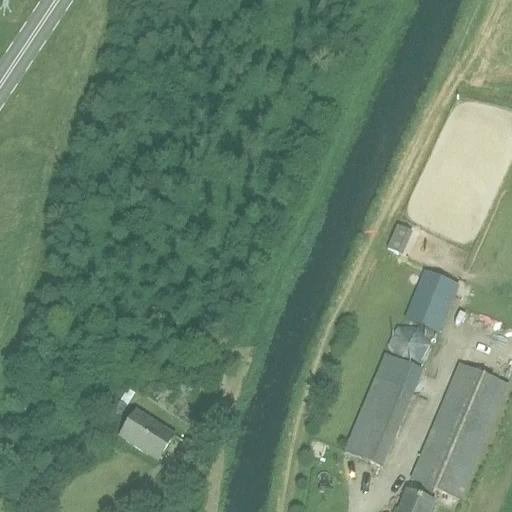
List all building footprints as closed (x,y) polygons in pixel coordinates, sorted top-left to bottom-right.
[(398,225),(387,249),(402,256),(413,232),(398,225)] [(422,278),(405,320),(441,334),(458,292),(422,278)] [(418,330),(396,330),(387,350),(400,367),(419,366),(428,347),(418,330)] [(381,468),(420,377),(383,361),(344,452),(381,468)] [(459,501),(508,386),(460,365),(411,481),(422,485),(417,496),(406,492),(397,511),(429,511),(433,503),(428,501),(433,490),(459,501)] [(157,462),(174,437),(136,412),(120,437),(157,462)] [(185,464),(196,447),(186,441),(175,457),(185,464)]
